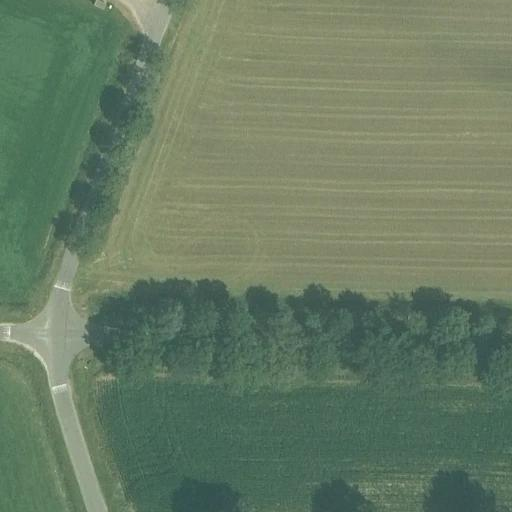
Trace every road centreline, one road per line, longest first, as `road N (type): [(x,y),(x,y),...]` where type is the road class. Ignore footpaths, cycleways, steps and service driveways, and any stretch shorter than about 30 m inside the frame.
road 1 (unclassified): [(56,335),(511,347)]
road 2 (unclassified): [(56,335),(65,276),(169,0)]
road 3 (unclassified): [(98,511),(58,380),(56,335)]
